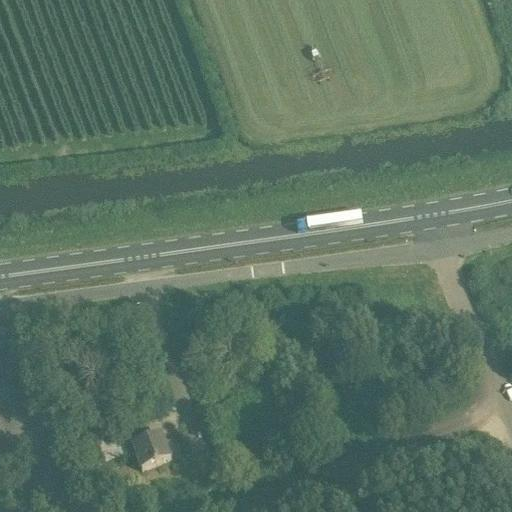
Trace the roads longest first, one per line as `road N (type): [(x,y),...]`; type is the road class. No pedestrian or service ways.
road 1 (primary): [(0,270),(511,194)]
road 2 (unclassified): [(0,300),(511,235)]
road 3 (unknown): [(425,207),(432,249),(496,401),(225,508)]
road 4 (unknown): [(139,282),(225,508)]
road 5 (unknown): [(0,334),(64,511)]
